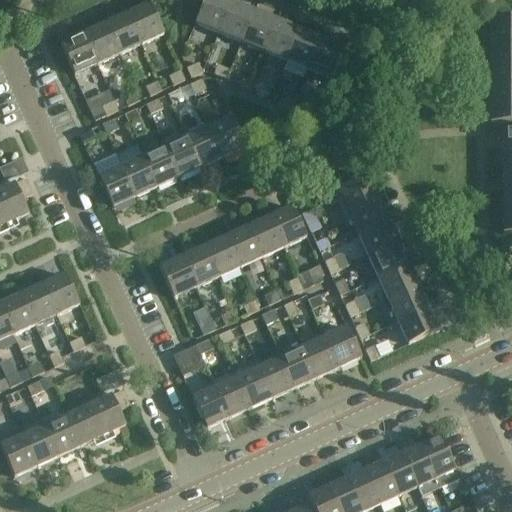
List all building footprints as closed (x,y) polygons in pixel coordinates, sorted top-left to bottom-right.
[(205,0),(194,27),(195,28),(218,37),(231,5),(219,0),(205,0)] [(231,5),(218,37),(240,46),(253,14),(231,5)] [(127,17),(141,48),(164,38),(150,6),(127,17)] [(262,55),(275,23),(253,14),(240,46),(262,55)] [(141,48),(127,17),(105,27),(119,58),(141,48)] [(488,43),(511,42),(511,21),(488,22),(488,43)] [(275,23),(262,55),(284,64),(298,32),(275,23)] [(83,36),(97,68),(119,58),(105,27),(83,36)] [(307,73),(320,41),(298,32),(284,64),(307,73)] [(97,68),(83,36),(60,47),(74,79),(97,68)] [(307,73),(330,82),(343,50),(320,41),(307,73)] [(488,63),(511,63),(511,42),(488,43),(488,63)] [(488,84),(511,83),(511,63),(488,63),(488,84)] [(186,71),(190,80),(203,75),(198,65),(186,71)] [(213,77),(226,82),(230,72),(217,67),(213,77)] [(168,79),(172,88),(185,83),(180,73),(168,79)] [(237,85),(241,94),(253,89),(249,79),(237,85)] [(189,88),(193,97),(206,91),(201,82),(189,88)] [(488,104),(511,103),(511,83),(488,84),(488,104)] [(145,89),(149,99),(162,93),(157,84),(145,89)] [(253,89),(258,101),(268,97),(263,85),(253,89)] [(167,97),(172,107),(184,101),(180,92),(167,97)] [(123,99),(127,109),(140,103),(135,94),(123,99)] [(276,106),(281,115),(293,110),(288,100),(276,106)] [(145,107),(149,117),(162,111),(158,102),(145,107)] [(101,109),(106,119),(118,113),(113,103),(101,109)] [(488,125),(511,125),(511,103),(488,104),(488,125)] [(293,110),(298,122),(308,118),(302,105),(293,110)] [(124,117),(128,127),(140,121),(136,112),(124,117)] [(245,150),(231,118),(208,129),(222,160),(245,150)] [(102,127),(106,137),(118,131),(114,122),(102,127)] [(222,160),(208,129),(186,139),(200,170),(222,160)] [(511,131),(503,132),(503,153),(511,152),(511,131)] [(79,138),(83,147),(95,141),(91,132),(79,138)] [(200,170),(186,139),(164,149),(179,180),(200,170)] [(179,180),(164,149),(142,159),(157,190),(179,180)] [(511,152),(503,153),(503,173),(511,173),(511,152)] [(157,190),(142,159),(121,168),(135,200),(157,190)] [(21,160),(0,169),(0,173),(5,185),(28,175),(21,160)] [(135,200),(121,168),(98,179),(112,210),(135,200)] [(511,173),(503,173),(503,194),(511,193),(511,173)] [(332,181),(337,192),(357,237),(388,223),(368,178),(353,185),(347,174),(332,181)] [(325,178),(308,186),(318,210),(336,202),(325,178)] [(0,229),(28,217),(21,202),(33,197),(26,181),(14,187),(0,193),(0,229)] [(511,193),(503,194),(503,214),(511,214),(511,193)] [(306,241),(292,210),(269,220),(284,251),(306,241)] [(314,211),(302,217),(311,236),(323,230),(314,211)] [(511,235),(511,214),(503,214),(503,236),(511,235)] [(284,251),(269,220),(247,230),(262,261),(284,251)] [(367,259),(398,245),(388,223),(357,237),(367,259)] [(262,261),(247,230),(225,240),(240,271),(262,261)] [(240,271),(225,240),(204,250),(218,281),(240,271)] [(377,281),(408,267),(398,245),(367,259),(377,281)] [(218,281),(204,250),(182,260),(196,291),(218,281)] [(196,291),(182,260),(159,271),(173,302),(196,291)] [(324,264),(329,276),(339,272),(333,260),(324,264)] [(387,303),(418,288),(408,267),(377,281),(387,303)] [(307,273),(311,283),(323,278),(319,268),(307,273)] [(56,319),(79,309),(65,277),(42,288),(56,319)] [(287,285),(293,297),(302,293),(297,280),(287,285)] [(333,286),(339,298),(349,294),(343,282),(333,286)] [(56,319),(42,288),(20,298),(34,329),(56,319)] [(397,325),(428,311),(418,288),(387,303),(397,325)] [(264,299),(268,308),(280,303),(276,293),(264,299)] [(307,303),(311,312),(324,307),(319,297),(307,303)] [(34,329),(20,298),(0,306),(0,311),(13,339),(34,329)] [(242,309),(247,318),(259,313),(254,303),(242,309)] [(344,308),(349,321),(359,316),(353,303),(344,308)] [(283,308),(288,321),(298,316),(292,304),(283,308)] [(0,344),(13,339),(0,311),(0,344)] [(428,311),(397,325),(407,347),(439,333),(428,311)] [(261,318),(265,328),(278,322),(273,312),(261,318)] [(220,319),(225,328),(237,322),(232,313),(220,319)] [(239,328),(244,338),(256,332),(252,322),(239,328)] [(198,329),(203,338),(215,333),(211,323),(198,329)] [(353,330),(359,342),(369,337),(364,325),(353,330)] [(361,360),(347,329),(324,339),(338,371),(361,360)] [(217,338),(222,348),(234,342),(230,332),(217,338)] [(302,349),(316,381),(338,371),(324,339),(302,349)] [(68,345),(73,355),(85,349),(81,340),(68,345)] [(196,348),(200,357),(212,352),(208,342),(196,348)] [(374,348),(364,352),(370,365),(379,360),(374,348)] [(280,359),(294,391),(316,381),(302,349),(280,359)] [(185,353),(173,359),(177,368),(190,362),(185,353)] [(48,358),(54,370),(63,366),(57,354),(48,358)] [(258,369),(272,401),(294,391),(280,359),(258,369)] [(27,371),(32,380),(44,375),(40,365),(27,371)] [(236,379),(251,411),(272,401),(258,369),(236,379)] [(118,372),(95,382),(101,397),(120,389),(125,387),(118,373),(118,372)] [(18,375),(5,381),(10,390),(22,385),(18,375)] [(214,389),(229,421),(251,411),(236,379),(214,389)] [(5,381),(0,383),(0,394),(10,390),(5,381)] [(26,390),(31,399),(43,393),(39,384),(26,390)] [(214,389),(192,400),(206,431),(229,421),(214,389)] [(118,414),(129,408),(122,392),(111,397),(66,418),(80,449),(125,429),(118,414)] [(5,399),(9,409),(21,403),(17,394),(5,399)] [(80,449),(66,418),(44,428),(58,459),(80,449)] [(58,459),(44,428),(22,438),(36,469),(58,459)] [(0,447),(0,449),(13,479),(36,469),(22,438),(0,447)] [(458,480),(455,474),(439,439),(420,448),(435,482),(436,482),(439,489),(458,480)] [(435,482),(420,448),(401,456),(417,490),(435,482)] [(417,490),(401,456),(383,465),(398,499),(417,490)] [(398,499),(383,465),(364,473),(379,507),(398,499)] [(368,511),(379,507),(364,473),(345,482),(359,511),(368,511)] [(359,511),(345,482),(327,490),(336,511),(359,511)] [(336,511),(327,490),(307,499),(313,511),(336,511)]
